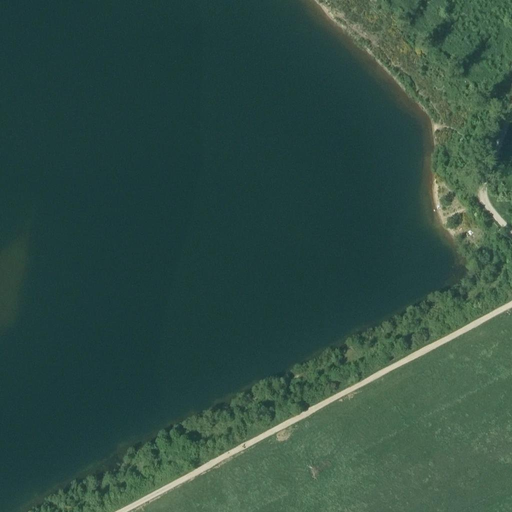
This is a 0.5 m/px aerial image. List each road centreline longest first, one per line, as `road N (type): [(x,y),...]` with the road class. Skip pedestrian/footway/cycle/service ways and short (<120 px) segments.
road 1 (track): [(122,511),(511,305)]
road 2 (track): [(511,233),(483,198),(511,111)]
